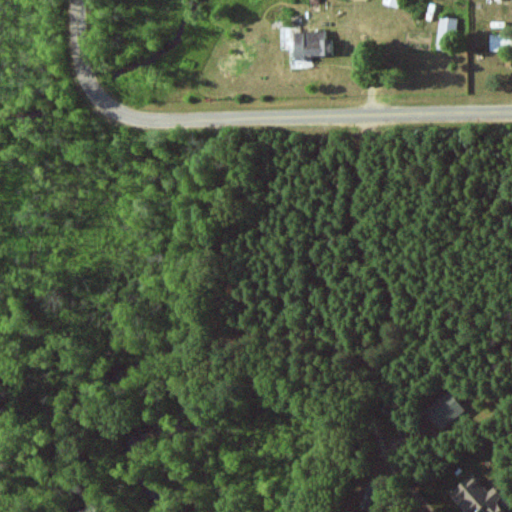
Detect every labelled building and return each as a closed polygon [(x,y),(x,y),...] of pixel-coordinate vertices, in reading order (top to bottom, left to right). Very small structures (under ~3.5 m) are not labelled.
[(385,0),(384,3),(399,8),(401,0),(385,0)] [(439,17),(437,49),(455,50),(457,18),(439,17)] [(326,31),(295,32),(296,58),(334,56),(333,39),(327,40),(326,31)] [(511,33),(490,34),(491,52),(511,51),(511,33)] [(468,410),(451,390),(426,410),(443,431),(468,410)] [(506,511),(498,502),(504,497),(495,487),(489,493),(473,475),(451,495),(466,511),(479,511),(481,511),(482,511),(506,511)]
